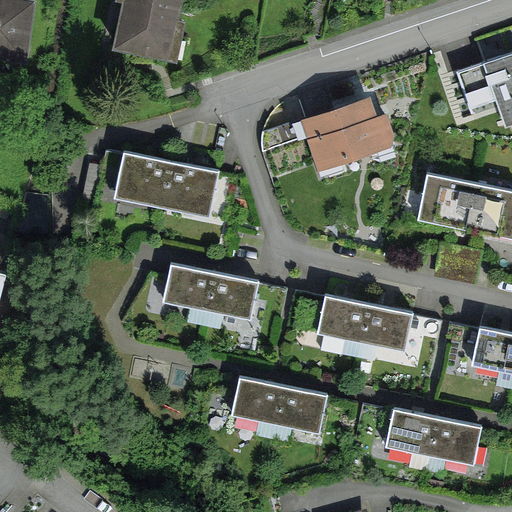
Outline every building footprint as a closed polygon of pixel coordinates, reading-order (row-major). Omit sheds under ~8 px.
[(33,4),(7,0),(0,0),(0,57),(24,61),(33,4)] [(183,0),(121,0),(111,53),(171,64),(183,0)] [(511,55),(457,74),(469,108),(495,100),(504,125),(511,122),(511,55)] [(299,122),(316,171),(396,145),(385,114),(374,118),(367,99),(299,122)] [(218,165),(124,147),(115,194),(209,212),(218,165)] [(511,231),(511,192),(425,175),(416,219),(511,238),(511,231)] [(478,251),(439,243),(433,274),(471,282),(478,251)] [(215,273),(172,264),(164,300),(207,309),(215,273)] [(258,282),(215,273),(207,309),(250,318),(258,282)] [(410,314),(322,297),(315,334),(403,351),(410,314)] [(511,330),(478,324),(471,361),(511,369),(511,330)] [(328,390),(240,373),(233,410),(321,427),(328,390)] [(483,421),(395,404),(387,441),(475,458),(483,421)]
